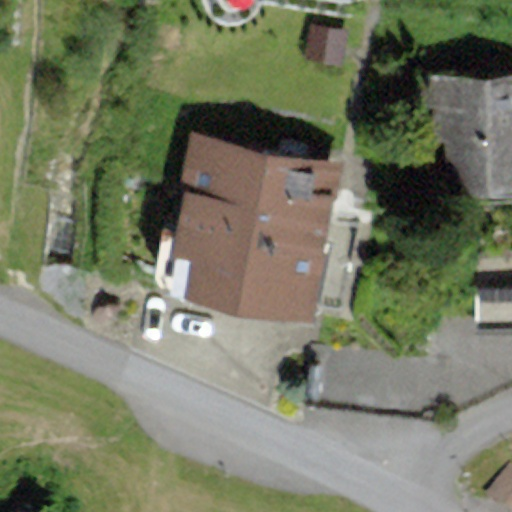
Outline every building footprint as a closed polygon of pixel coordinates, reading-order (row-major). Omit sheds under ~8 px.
[(311,22),(306,54),(345,60),(350,29),(311,22)] [(511,63),(413,66),(414,100),(444,99),(445,151),(464,175),(511,173),(511,63)] [(347,156),(190,122),(179,169),(187,171),(175,229),(194,233),(185,272),(315,300),(347,156)] [(511,244),(484,245),(485,317),(511,317),(511,244)] [(511,511),(511,468),(508,465),(487,495),(511,511)]
